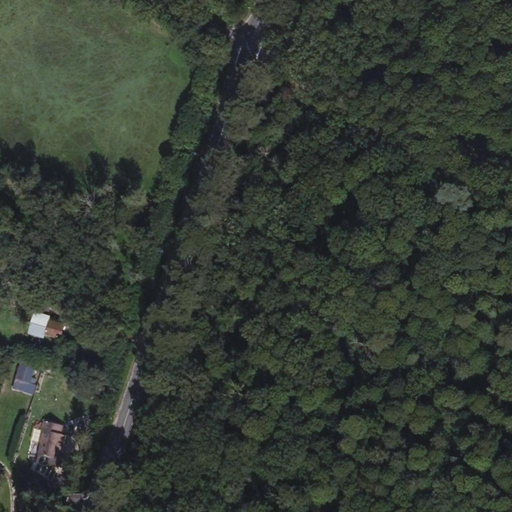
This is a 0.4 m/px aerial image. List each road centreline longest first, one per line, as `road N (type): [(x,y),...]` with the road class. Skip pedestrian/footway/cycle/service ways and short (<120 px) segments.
road 1 (secondary): [(243,43),(91,511)]
road 2 (unclassified): [(243,43),(511,202)]
